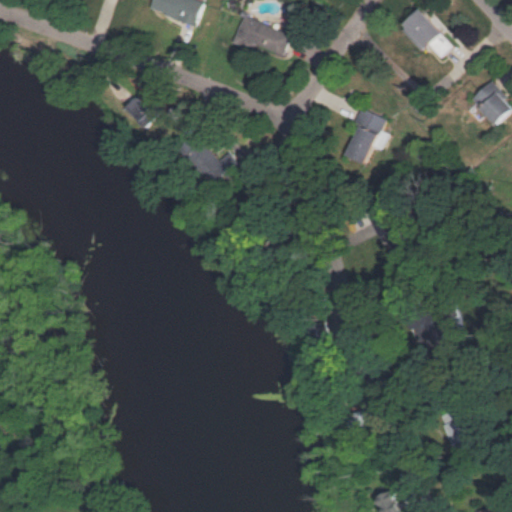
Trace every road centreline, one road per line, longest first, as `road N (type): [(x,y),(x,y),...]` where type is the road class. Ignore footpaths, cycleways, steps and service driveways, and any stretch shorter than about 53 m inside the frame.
road 1 (residential): [(435,511),(295,127)]
road 2 (residential): [(295,127),(0,12)]
road 3 (residential): [(295,127),(380,0)]
